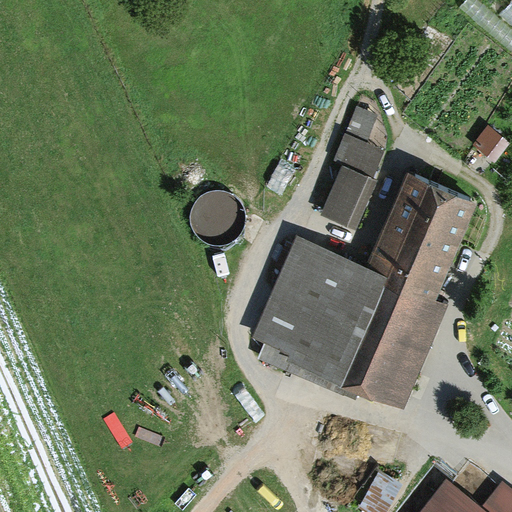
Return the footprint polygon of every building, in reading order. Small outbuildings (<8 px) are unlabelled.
[(487,134),(474,147),(490,163),(503,150),(487,134)] [(322,217),(349,228),(378,155),(350,145),(322,217)] [(398,398),(476,201),(407,174),(370,265),(298,237),(256,343),(398,398)] [(200,242),(211,246),(221,245),(229,242),(237,235),(241,227),(242,217),(239,207),(234,199),(225,194),(216,192),(204,194),(195,201),(189,211),(188,222),(192,233),(200,242)] [(379,469),(361,511),(390,511),(404,480),(379,469)] [(481,507),(446,479),(419,511),(511,511),(511,496),(498,486),(481,507)]
